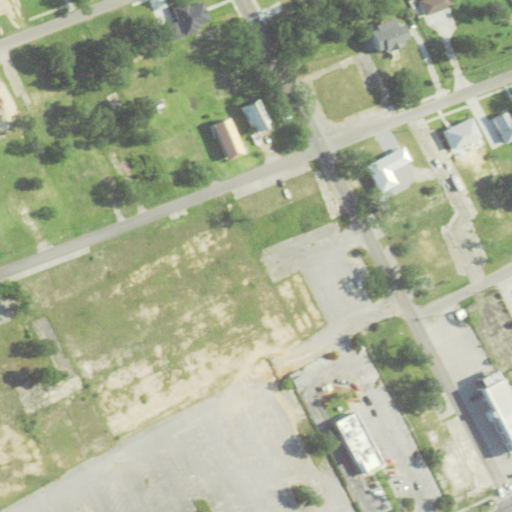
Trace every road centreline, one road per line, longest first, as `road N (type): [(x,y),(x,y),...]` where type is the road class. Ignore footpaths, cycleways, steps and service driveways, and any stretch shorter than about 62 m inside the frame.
road 1 (secondary): [(242,0),(511,502)]
road 2 (residential): [(0,274),(511,76)]
road 3 (residential): [(415,113),(461,207),(456,226),(481,284)]
road 4 (residential): [(0,47),(123,0)]
